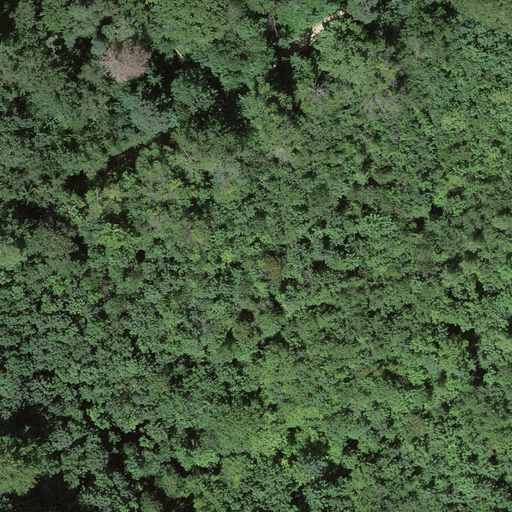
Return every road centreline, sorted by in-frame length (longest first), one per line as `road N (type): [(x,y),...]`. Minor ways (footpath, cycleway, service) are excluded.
road 1 (track): [(0,294),(60,308),(132,301),(511,126)]
road 2 (track): [(363,0),(207,108),(102,170),(0,215)]
